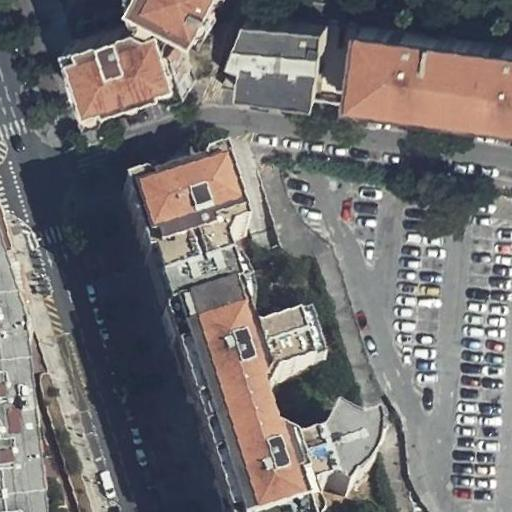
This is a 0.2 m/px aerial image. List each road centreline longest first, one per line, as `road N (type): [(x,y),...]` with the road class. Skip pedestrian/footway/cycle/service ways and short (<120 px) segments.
road 1 (residential): [(35,183),(235,124),(511,161)]
road 2 (primary): [(35,183),(136,511)]
